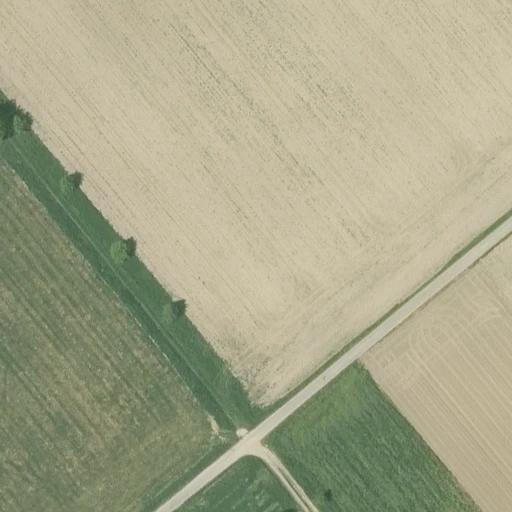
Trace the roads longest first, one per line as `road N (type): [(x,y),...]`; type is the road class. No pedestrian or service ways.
road 1 (track): [(511,223),(164,511)]
road 2 (track): [(0,136),(247,442)]
